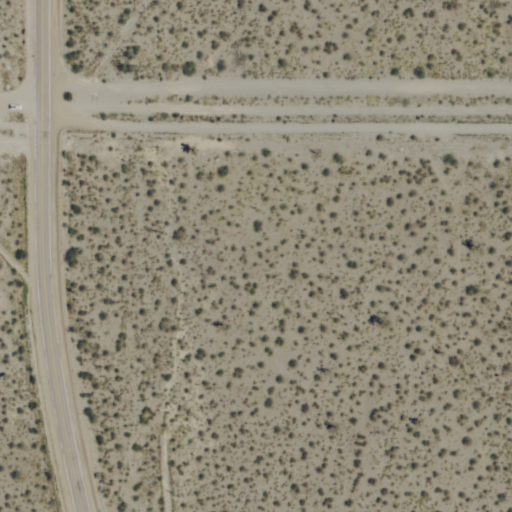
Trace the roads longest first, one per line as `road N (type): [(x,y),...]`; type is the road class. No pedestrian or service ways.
road 1 (tertiary): [(82,511),(41,307),(40,0)]
road 2 (residential): [(40,109),(511,120)]
road 3 (track): [(40,82),(511,87)]
